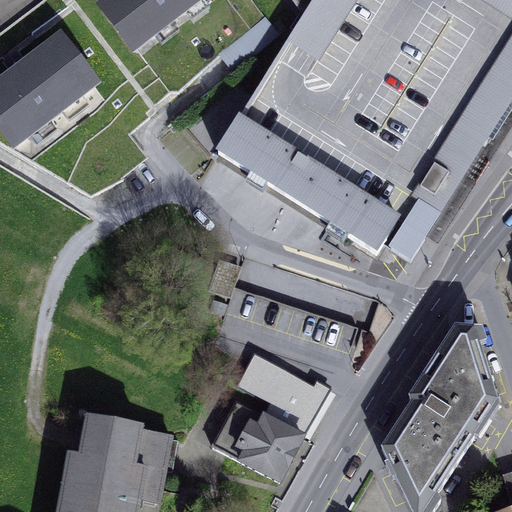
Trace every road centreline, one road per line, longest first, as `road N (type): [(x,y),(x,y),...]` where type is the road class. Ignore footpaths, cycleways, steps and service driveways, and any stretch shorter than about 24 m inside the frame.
road 1 (residential): [(429,314),(232,234),(150,146)]
road 2 (primary): [(307,511),(429,314)]
